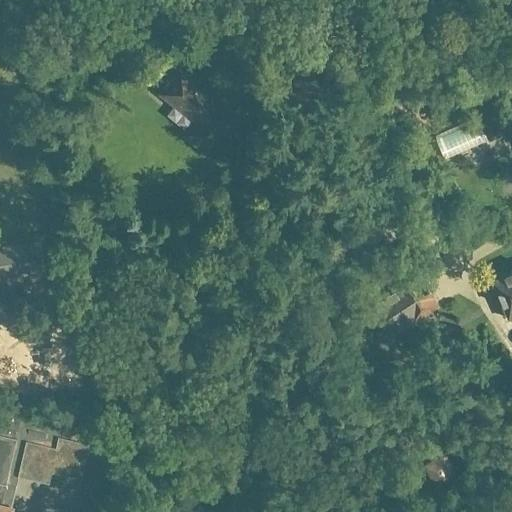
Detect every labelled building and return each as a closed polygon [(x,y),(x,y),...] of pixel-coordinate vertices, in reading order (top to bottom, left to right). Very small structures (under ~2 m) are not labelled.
[(209,155),(244,112),(218,91),(213,97),(179,70),(160,94),(194,121),(183,134),(209,155)] [(292,101),(292,80),(276,81),(276,101),(292,101)] [(329,80),(293,80),(293,106),(329,107),(329,80)] [(477,116),(488,141),(500,136),(489,111),(477,116)] [(52,244),(40,246),(40,241),(0,247),(0,278),(44,271),(42,256),(54,255),(52,244)] [(511,270),(491,280),(508,317),(511,315),(511,270)] [(416,271),(369,302),(391,335),(438,304),(416,271)] [(0,433),(18,437),(10,472),(50,482),(53,471),(83,478),(91,443),(78,440),(81,428),(5,410),(0,431),(0,433)] [(0,511),(12,511),(14,507),(2,504),(10,472),(18,437),(0,433),(0,511)] [(423,464),(432,481),(440,485),(453,478),(454,469),(444,453),(423,464)]
